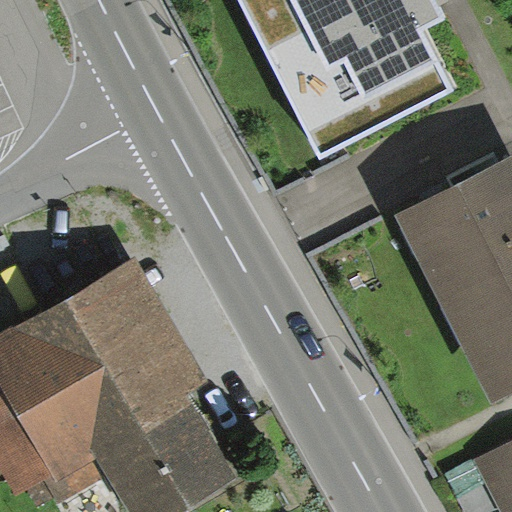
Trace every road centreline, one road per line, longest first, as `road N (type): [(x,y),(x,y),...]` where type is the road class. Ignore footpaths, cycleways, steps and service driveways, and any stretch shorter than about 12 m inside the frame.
road 1 (primary): [(163,109),(380,511)]
road 2 (residential): [(163,109),(0,191)]
road 3 (primary): [(106,0),(163,109)]
